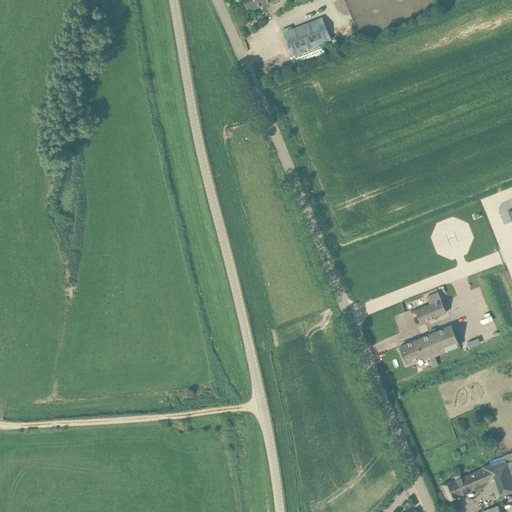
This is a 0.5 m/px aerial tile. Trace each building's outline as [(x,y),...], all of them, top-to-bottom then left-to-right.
[(243,0),(248,11),(274,0),(243,0)] [(331,40),(322,17),(313,20),(292,29),(291,26),(282,30),(292,56),(331,40)] [(511,299),(502,271),(450,289),(464,330),(511,313),(511,299)] [(430,303),(415,309),(420,323),(447,313),(438,291),(427,295),(430,303)] [(428,358),(429,357),(434,355),(459,345),(452,325),(420,338),(428,358)] [(428,358),(420,338),(399,346),(405,362),(422,356),(423,360),(428,358)] [(511,490),(511,451),(489,460),(490,464),(460,477),(459,474),(451,477),(452,480),(441,485),(447,500),(492,481),(497,496),(511,490)]
